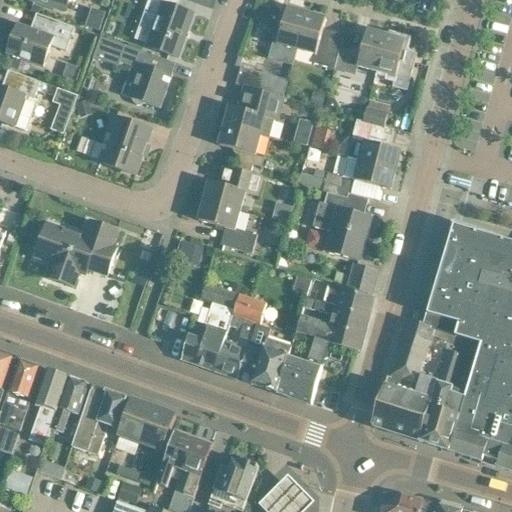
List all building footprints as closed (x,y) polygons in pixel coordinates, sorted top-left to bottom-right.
[(31,0),(65,12),(68,0),(31,0)] [(107,0),(106,0),(101,13),(113,18),(119,6),(107,0)] [(149,0),(135,40),(148,45),(146,48),(160,53),(178,60),(194,15),(177,9),(179,0),(149,0)] [(297,51),(307,15),(287,10),(274,58),(294,63),(297,51)] [(326,20),(307,15),(297,51),(316,57),(314,65),(324,68),(335,71),(341,49),(340,49),(343,39),(323,33),(326,20)] [(75,29),(62,24),(44,18),(38,33),(17,25),(6,55),(25,62),(44,69),(52,48),(66,53),(75,29)] [(377,73),(387,37),(368,32),(358,68),(377,73)] [(387,37),(377,73),(396,78),(393,89),(407,93),(416,59),(403,55),(406,42),(387,37)] [(170,63),(126,47),(101,38),(93,61),(98,63),(99,61),(118,68),(119,64),(131,69),(122,97),(133,101),(133,104),(137,106),(141,107),(144,105),(160,111),(172,77),(166,74),(170,63)] [(341,49),(335,71),(345,74),(351,52),(341,49)] [(250,90),(283,100),(287,87),(259,80),(260,75),(241,69),(236,87),(250,90)] [(274,80),(295,86),(298,76),(277,70),(274,80)] [(35,105),(24,101),(25,97),(35,101),(41,83),(8,72),(3,88),(0,87),(0,124),(14,129),(14,128),(26,132),(35,105)] [(285,100),(283,100),(250,90),(236,87),(235,90),(249,94),(247,103),(256,106),(253,115),(230,108),(225,128),(262,138),(269,140),(274,121),(279,123),(285,100)] [(73,110),(78,97),(60,90),(55,103),(61,106),(73,110)] [(380,93),(376,112),(397,117),(401,97),(380,93)] [(376,127),(384,129),(388,115),(366,111),(363,123),(376,127)] [(337,136),(341,118),(310,113),(307,131),(337,136)] [(64,135),(69,123),(56,118),(51,131),(64,135)] [(137,177),(153,132),(115,119),(99,164),(137,177)] [(376,127),(363,123),(357,122),(349,160),(396,172),(401,153),(384,148),(386,142),(391,143),(394,131),(384,129),(376,127)] [(257,157),(262,138),(225,128),(219,147),(243,154),(239,172),(250,175),(253,167),(262,169),(264,159),(257,157)] [(343,158),(345,147),(320,142),(318,154),(343,158)] [(328,175),(323,194),(328,195),(335,197),(348,200),(349,196),(352,196),(355,182),(367,185),(377,188),(382,189),(391,192),(396,172),(349,160),(344,179),(328,175)] [(210,183),(204,203),(241,213),(246,195),(260,198),(265,179),(250,175),(239,172),(238,172),(224,168),(220,186),(210,183)] [(321,205),(314,228),(330,233),(333,234),(328,255),(341,258),(360,264),(372,219),(365,217),(369,201),(352,196),(349,196),(348,200),(335,197),(328,195),(325,207),(321,205)] [(236,232),(241,213),(204,203),(199,222),(226,230),(221,247),(252,255),(257,237),(236,232)] [(36,259),(52,265),(47,279),(75,289),(80,275),(86,277),(88,271),(108,278),(118,249),(113,248),(119,233),(90,223),(85,238),(64,231),(61,240),(45,234),(36,259)] [(511,243),(454,227),(451,235),(452,235),(430,311),(428,316),(427,315),(424,327),(482,347),(450,453),(483,464),(484,459),(499,463),(497,469),(511,473),(511,243)] [(348,292),(371,299),(379,272),(355,266),(348,292)] [(188,343),(182,362),(215,373),(225,342),(230,328),(232,319),(239,297),(220,291),(206,287),(202,301),(214,305),(207,327),(210,329),(206,343),(190,337),(188,343)] [(308,300),(305,310),(334,317),(331,327),(365,338),(371,317),(375,300),(371,299),(348,292),(333,288),(329,287),(325,305),(308,300)] [(292,350),(274,344),(269,342),(272,332),(261,328),(268,306),(239,297),(232,319),(257,326),(239,381),(278,395),(289,359),(292,350)] [(365,338),(331,327),(302,317),(297,334),(318,340),(330,344),(330,345),(361,354),(365,338)] [(215,373),(239,381),(257,326),(232,319),(230,328),(242,332),(238,346),(225,342),(215,373)] [(482,347),(424,327),(406,321),(403,329),(466,351),(464,358),(463,358),(453,390),(438,385),(419,444),(450,453),(482,347)] [(375,429),(419,444),(438,385),(453,390),(463,358),(464,358),(466,351),(403,329),(379,405),(373,426),(375,429)] [(321,369),(330,345),(330,344),(318,340),(311,365),(289,359),(278,395),(312,406),(323,369),(321,369)] [(0,402),(16,359),(0,353),(0,402)] [(42,369),(20,361),(3,406),(15,411),(8,429),(19,433),(42,369)] [(42,409),(30,442),(33,443),(44,447),(48,436),(51,430),(69,379),(48,371),(41,390),(36,406),(42,409)] [(69,379),(51,430),(63,434),(70,414),(78,416),(89,386),(69,379)] [(86,406),(72,448),(98,457),(108,427),(118,431),(128,400),(93,387),(86,406)] [(139,450),(154,409),(131,401),(117,442),(139,450)] [(162,458),(176,418),(154,409),(139,450),(162,458)] [(180,482),(194,441),(175,434),(168,453),(154,495),(164,499),(171,479),(180,482)] [(189,511),(194,499),(213,448),(194,441),(180,482),(169,511),(189,511)] [(59,481),(63,470),(41,461),(37,472),(59,481)] [(223,469),(216,488),(210,506),(222,511),(223,506),(241,511),(243,511),(259,469),(242,462),(239,469),(231,466),(229,472),(223,469)] [(127,482),(130,474),(119,470),(116,479),(127,482)] [(130,474),(127,482),(138,486),(141,478),(130,474)] [(290,478),(261,505),(267,511),(306,511),(315,503),(290,478)] [(124,484),(119,500),(136,506),(141,490),(124,484)] [(420,511),(423,502),(403,497),(384,509),(382,511),(420,511)] [(438,511),(440,507),(423,502),(420,511),(438,511)] [(162,511),(150,508),(148,511),(143,511),(118,503),(114,511),(162,511)]
